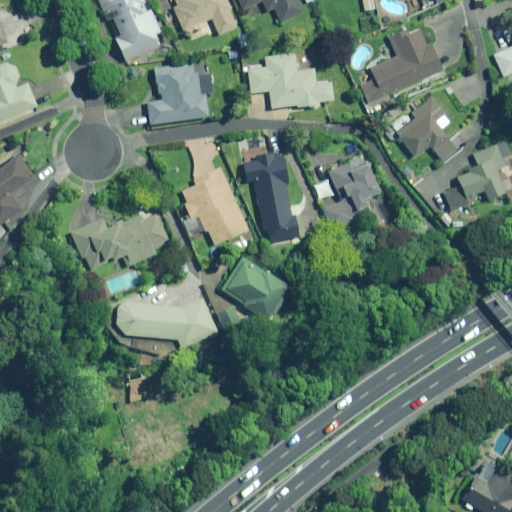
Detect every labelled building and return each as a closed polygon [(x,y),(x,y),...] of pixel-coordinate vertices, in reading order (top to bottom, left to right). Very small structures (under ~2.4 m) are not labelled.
[(97,0),(105,16),(110,13),(120,36),(115,38),(125,61),(160,46),(155,34),(160,32),(151,11),(146,13),(141,1),(143,0),(97,0)] [(238,27),(226,0),(170,0),(184,31),(212,19),(219,35),(238,27)] [(238,0),(243,11),(263,3),(267,12),(275,9),(281,24),(304,13),(297,0),(238,0)] [(428,45),(421,28),(391,41),(398,57),(371,69),(375,79),(361,85),(369,105),(444,73),(431,43),(428,45)] [(511,36),(511,37),(511,47),(494,55),(503,77),(511,73),(511,36)] [(271,108),(297,106),(297,108),(310,107),(310,109),(320,108),(320,102),(322,102),(333,101),(332,82),(316,83),(315,70),(297,72),(296,55),(265,57),(266,67),(249,68),(250,93),(270,92),(271,108)] [(211,95),(208,74),(207,62),(155,69),(159,102),(148,103),(151,125),(208,117),(205,96),(211,95)] [(6,63),(0,65),(0,120),(37,105),(28,83),(17,87),(16,85),(20,76),(16,67),(6,63)] [(445,115),(433,98),(411,114),(416,120),(397,134),(415,158),(431,146),(443,163),(457,152),(435,122),(445,115)] [(468,169),(469,173),(457,178),(460,188),(444,194),(451,212),(467,206),(465,199),(483,192),(487,201),(506,193),(497,170),(505,167),(503,161),(511,158),(505,142),(473,154),(477,166),(468,169)] [(284,184),(287,184),(289,183),(284,159),(273,161),(271,153),(256,156),(257,161),(243,164),(247,183),(254,182),(264,231),(268,231),(270,244),(299,238),(301,237),(295,212),(290,213),(284,184)] [(32,178),(18,157),(0,169),(0,226),(22,211),(10,194),(32,178)] [(380,193),(364,157),(329,172),(342,201),(323,210),(333,231),(354,222),(353,219),(370,211),(364,200),(380,193)] [(248,230),(221,169),(195,180),(198,185),(180,193),(192,220),(184,224),(190,238),(208,230),(214,245),(248,230)] [(169,239),(155,209),(107,230),(102,219),(71,233),(88,272),(123,256),(127,267),(156,254),(152,247),(169,239)] [(254,269),(243,261),(222,290),(267,322),(289,291),(255,266),(254,269)] [(182,308),(176,307),(119,302),(116,333),(177,339),(181,348),(216,333),(202,299),(182,308)] [(242,325),(233,307),(217,316),(227,334),(242,325)] [(477,474),(479,475),(478,477),(464,501),(483,511),(511,511),(511,478),(486,463),(485,466),(483,465),(477,474)]
